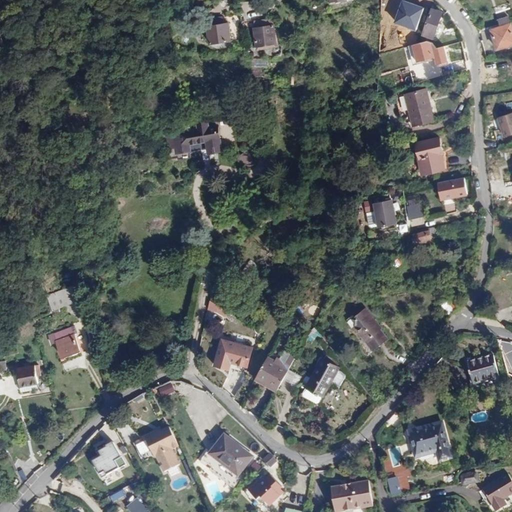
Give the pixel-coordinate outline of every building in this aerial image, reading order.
[(442,12),(431,9),(423,35),(434,39),(440,21),(439,20),(442,12)] [(498,18),(500,24),(511,21),(510,15),(498,18)] [(243,26),(243,30),(255,29),(257,46),(277,43),(274,25),(278,25),(278,21),(243,26)] [(231,40),(229,25),(229,23),(208,27),(210,44),(231,40)] [(240,23),(229,25),(231,40),(242,38),(240,23)] [(511,44),(511,29),(510,24),(491,30),(497,49),(511,44)] [(431,57),(422,59),(424,69),(433,67),(431,57)] [(269,58),(250,58),(249,66),(268,67),(269,58)] [(429,90),(409,95),(417,128),(438,122),(434,106),(433,106),(429,90)] [(511,113),(496,119),(502,138),(511,135),(511,113)] [(191,130),(191,128),(166,132),(169,148),(176,147),(177,153),(195,150),(194,144),(212,140),(214,151),(226,149),(222,124),(213,126),(212,121),(202,123),(202,128),(191,130)] [(440,138),(415,144),(422,175),(445,169),(441,154),(444,154),(440,138)] [(246,152),(240,157),(247,168),(254,163),(246,152)] [(470,195),(466,177),(437,183),(441,201),(470,195)] [(408,216),(423,217),(424,198),(409,198),(408,216)] [(365,200),(367,210),(374,209),(372,199),(365,200)] [(394,200),(376,202),(379,226),(397,224),(394,200)] [(244,214),(224,225),(229,232),(248,222),(244,214)] [(430,231),(415,234),(417,241),(432,237),(430,231)] [(348,253),(341,250),(338,256),(344,260),(348,253)] [(261,267),(248,258),(239,271),(252,281),(261,267)] [(52,310),(78,301),(72,285),(46,294),(52,310)] [(207,310),(227,316),(229,308),(209,303),(207,310)] [(364,309),(349,321),(374,351),(389,340),(364,309)] [(74,335),(57,342),(62,357),(80,351),(74,335)] [(222,338),(214,365),(229,369),(231,362),(247,367),(253,348),(222,338)] [(278,363),(289,369),(295,357),(285,351),(278,363)] [(493,355),(468,363),(474,384),(499,377),(493,355)] [(267,357),(257,377),(278,389),(289,369),(278,363),(267,357)] [(339,367),(322,358),(303,393),(304,395),(317,402),(320,402),(339,367)] [(114,362),(106,365),(110,380),(114,379),(116,384),(121,382),(119,378),(114,362)] [(39,365),(17,369),(20,387),(38,384),(37,377),(41,376),(39,365)] [(158,387),(162,396),(175,391),(171,382),(158,387)] [(443,423),(410,432),(416,458),(438,452),(440,462),(452,459),(443,423)] [(176,447),(167,428),(157,433),(153,435),(151,433),(142,438),(153,459),(154,458),(162,473),(177,466),(170,452),(170,450),(176,447)] [(224,435),(210,454),(238,477),(253,457),(224,435)] [(108,440),(97,443),(98,448),(110,445),(108,440)] [(274,458),(270,454),(264,460),(270,466),(276,460),(274,458)] [(511,480),(508,474),(483,490),(495,510),(505,504),(503,500),(511,493),(511,480)] [(476,475),(463,476),(464,484),(477,482),(476,475)] [(277,493),(280,490),(282,488),(271,476),(266,480),(263,478),(248,491),(258,501),(261,498),(270,507),(280,496),(277,493)] [(369,482),(334,488),(336,511),(341,511),(373,507),(369,482)] [(130,511),(149,511),(137,498),(126,508),(130,511)]
